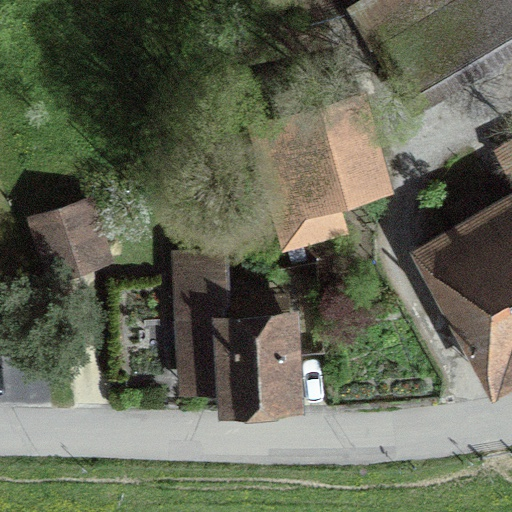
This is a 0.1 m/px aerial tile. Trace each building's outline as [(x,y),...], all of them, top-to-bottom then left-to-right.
[(511,0),(361,0),(346,9),(403,101),(511,33),(511,0)] [(213,138),(255,271),(324,249),(313,213),(369,196),(338,99),(213,138)] [(25,206),(46,266),(103,246),(82,186),(25,206)] [(511,201),(417,257),(481,367),(511,349),(511,201)] [(180,230),(185,393),(293,390),(291,320),(224,322),(221,229),(180,230)]
